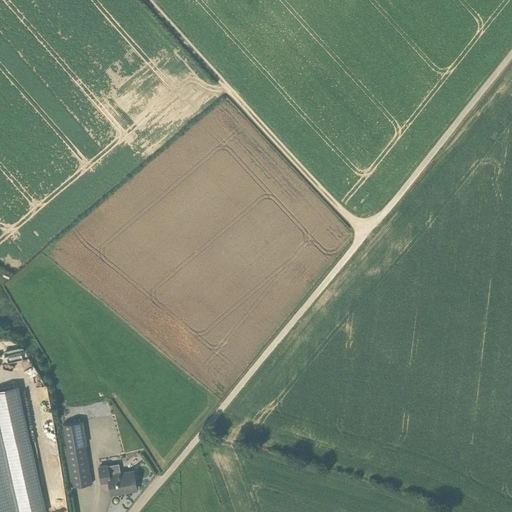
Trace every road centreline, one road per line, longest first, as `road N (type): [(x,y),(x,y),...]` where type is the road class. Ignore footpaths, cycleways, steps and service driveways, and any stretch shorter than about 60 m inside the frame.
road 1 (unclassified): [(135,511),(511,54)]
road 2 (track): [(366,232),(148,0)]
